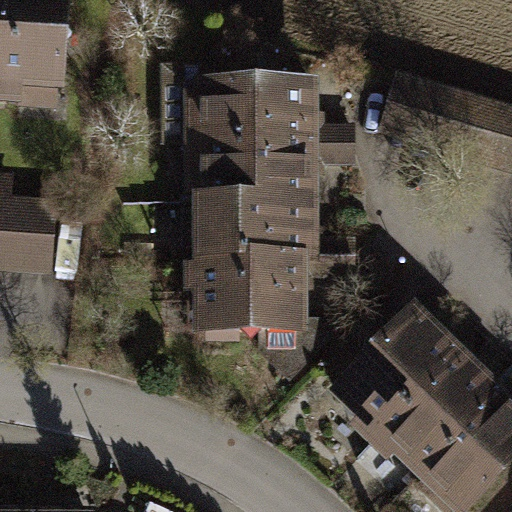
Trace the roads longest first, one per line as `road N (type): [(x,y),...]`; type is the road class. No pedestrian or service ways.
road 1 (residential): [(0,401),(100,412),(224,464),(292,511)]
road 2 (residential): [(511,307),(394,191)]
